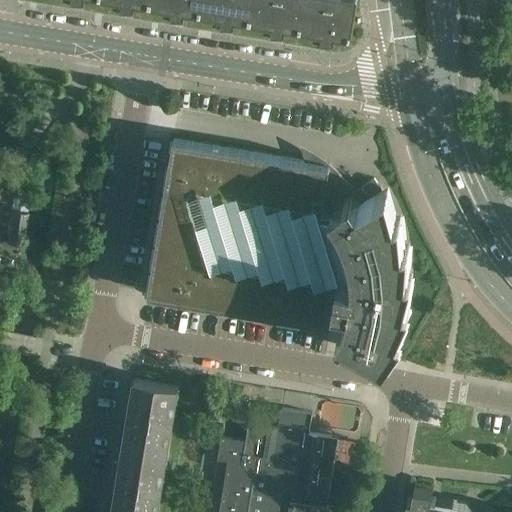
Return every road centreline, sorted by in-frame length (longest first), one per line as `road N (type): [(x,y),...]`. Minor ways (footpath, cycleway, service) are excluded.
road 1 (residential): [(407,387),(99,331)]
road 2 (residential): [(99,331),(143,56)]
road 3 (tertiary): [(411,84),(417,137),(440,205),(511,309)]
road 4 (tertiary): [(389,85),(306,82),(143,56)]
road 5 (tertiary): [(511,249),(465,169),(445,77)]
road 6 (residential): [(64,511),(99,331)]
road 7 (tertiary): [(143,56),(0,32)]
road 8 (residential): [(386,511),(407,387)]
